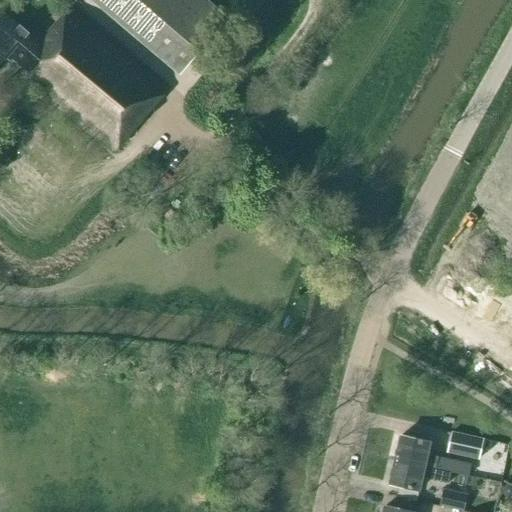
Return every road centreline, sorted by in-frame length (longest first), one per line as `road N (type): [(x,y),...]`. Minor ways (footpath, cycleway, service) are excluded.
road 1 (tertiary): [(320,511),(391,272),(511,46)]
road 2 (track): [(210,146),(306,27),(313,0)]
